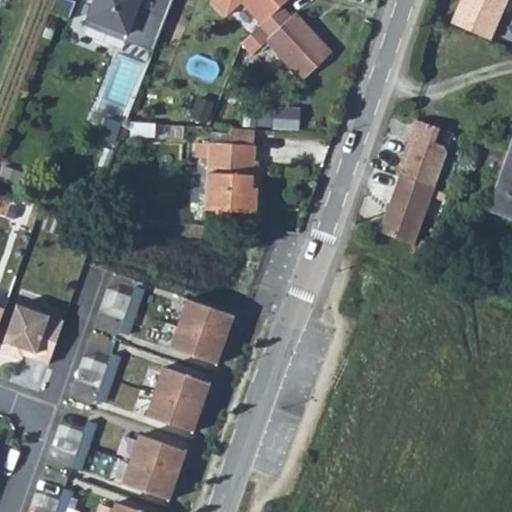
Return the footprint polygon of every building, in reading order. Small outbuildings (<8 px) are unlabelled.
[(151,46),(169,0),(92,0),(85,20),(151,46)] [(208,0),(225,18),(240,4),(259,24),(279,6),(285,0),(208,0)] [(492,0),(445,0),(438,16),(478,34),(492,0)] [(289,18),(279,6),(259,24),(258,25),(239,41),(250,52),(263,40),(298,80),(328,53),(293,14),(289,18)] [(431,121),(407,114),(388,170),(392,172),(378,214),(369,225),(407,238),(438,146),(434,138),(426,136),(431,121)] [(128,117),(126,130),(151,133),(153,120),(147,120),(128,117)] [(511,128),(487,203),(511,211),(511,128)] [(245,130),(244,145),(268,147),(269,133),(245,130)] [(211,142),(211,155),(221,156),(216,213),(267,217),(270,191),(265,191),(268,147),(244,145),(211,142)] [(127,310),(131,296),(106,288),(98,311),(124,319),(127,310)] [(131,296),(127,310),(135,313),(143,291),(134,288),(131,296)] [(186,305),(169,354),(216,370),(233,321),(186,305)] [(135,313),(127,310),(124,319),(120,331),(128,334),(135,313)] [(66,328),(19,312),(4,359),(26,367),(29,357),(39,361),(37,367),(52,372),(66,328)] [(104,377),(109,363),(83,355),(76,378),(101,386),(104,377)] [(109,363),(104,377),(113,380),(120,358),(111,355),(109,363)] [(163,373),(146,422),(193,439),(210,389),(163,373)] [(113,380),(104,377),(101,386),(97,397),(106,400),(113,380)] [(80,445),(84,431),(59,423),(51,447),(76,455),(80,445)] [(84,431),(80,445),(88,448),(96,426),(87,423),(84,431)] [(139,441),(122,491),(170,507),(187,458),(139,441)] [(88,448),(80,445),(76,455),(73,466),(81,469),(88,448)] [(55,511),(60,499),(34,491),(27,511),(55,511)] [(60,499),(55,511),(65,511),(71,494),(62,491),(60,499)]
